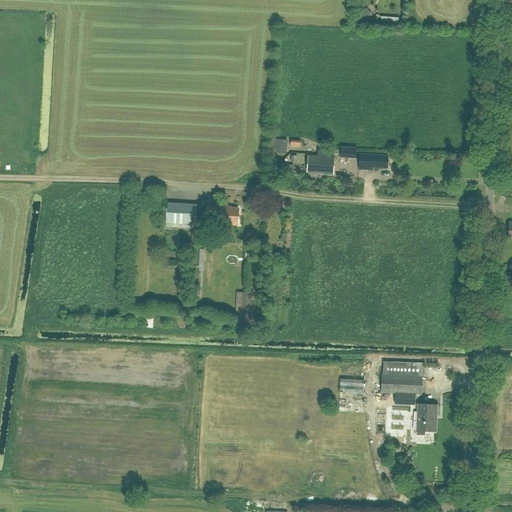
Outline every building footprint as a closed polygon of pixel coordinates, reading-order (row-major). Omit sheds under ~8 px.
[(288,154),(288,141),(273,141),(273,154),(288,154)] [(308,155),(307,172),(333,174),(334,157),(325,157),(326,150),(318,150),(317,156),(308,155)] [(387,168),(388,155),(359,154),(358,169),(372,170),(372,167),(387,168)] [(293,165),(281,165),(281,175),(293,176),(293,165)] [(196,224),(197,205),(166,203),(165,223),(196,224)] [(238,208),(207,207),(206,223),(238,225),(238,208)] [(245,259),(253,259),(253,247),(246,246),(245,259)] [(236,293),(235,318),(249,319),(250,294),(236,293)] [(421,395),(422,376),(422,364),(382,362),(382,375),(376,375),(375,393),(395,393),(395,404),(414,405),(414,394),(421,395)] [(363,378),(340,378),(340,392),(364,393),(363,378)] [(418,404),(417,431),(416,435),(425,436),(425,431),(434,431),(434,414),(436,414),(437,405),(418,404)]
